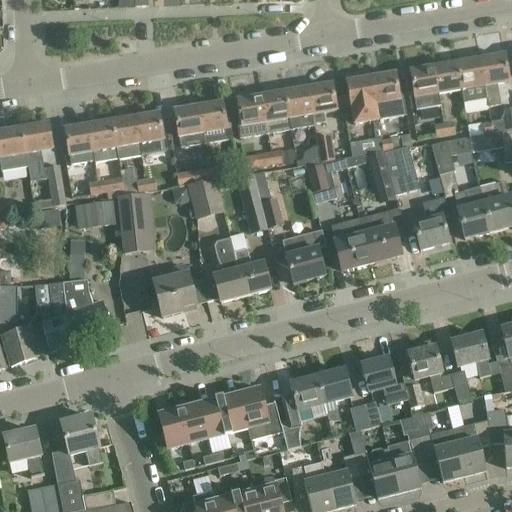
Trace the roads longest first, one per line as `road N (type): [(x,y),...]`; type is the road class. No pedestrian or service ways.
road 1 (residential): [(113,378),(511,276)]
road 2 (residential): [(26,85),(323,37)]
road 3 (residential): [(323,37),(511,7)]
road 4 (residential): [(149,511),(113,378)]
